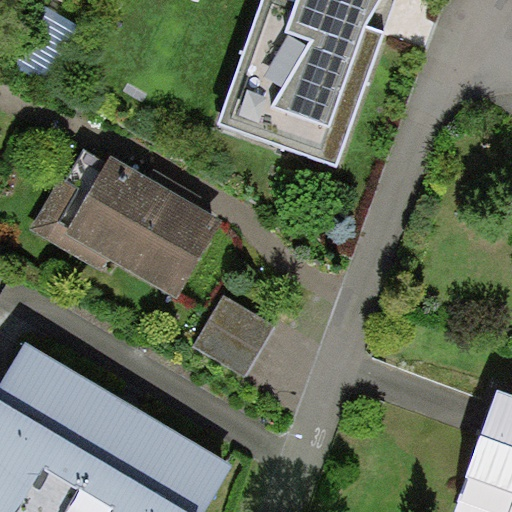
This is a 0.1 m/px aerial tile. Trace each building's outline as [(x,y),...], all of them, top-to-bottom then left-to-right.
[(261,0),(218,123),(337,165),(384,31),(368,26),(377,7),(381,0),(261,0)] [(368,26),(384,31),(395,0),(381,0),(377,7),(368,26)] [(178,299),(224,221),(113,156),(90,195),(61,178),(32,228),(103,269),(109,259),(178,299)] [(276,324),(223,294),(193,346),(247,376),(276,324)] [(206,511),(234,465),(26,341),(0,384),(0,511),(206,511)] [(511,393),(498,389),(491,411),(467,478),(511,493),(511,393)]
